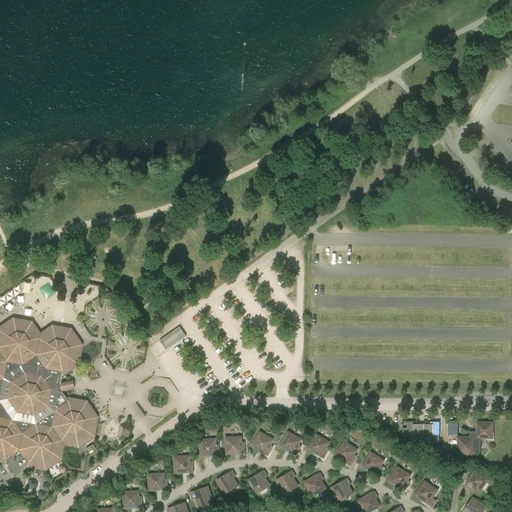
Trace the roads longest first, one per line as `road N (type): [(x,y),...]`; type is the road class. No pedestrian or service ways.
road 1 (unclassified): [(460,149),(445,133),(153,336),(154,343)]
road 2 (unclassified): [(202,405),(458,404)]
road 3 (unclassified): [(53,511),(202,405)]
